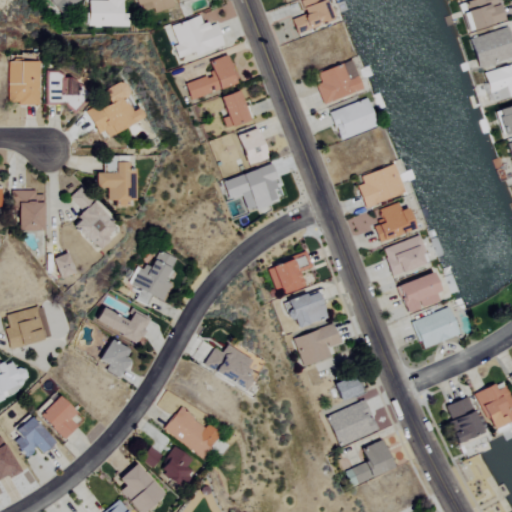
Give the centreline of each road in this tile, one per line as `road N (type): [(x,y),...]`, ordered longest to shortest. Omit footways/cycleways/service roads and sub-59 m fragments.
road 1 (tertiary): [(459,511),(400,392),(244,0)]
road 2 (residential): [(15,511),(67,481),(145,405),(197,306),(260,243),(326,210)]
road 3 (residential): [(400,392),(511,335)]
